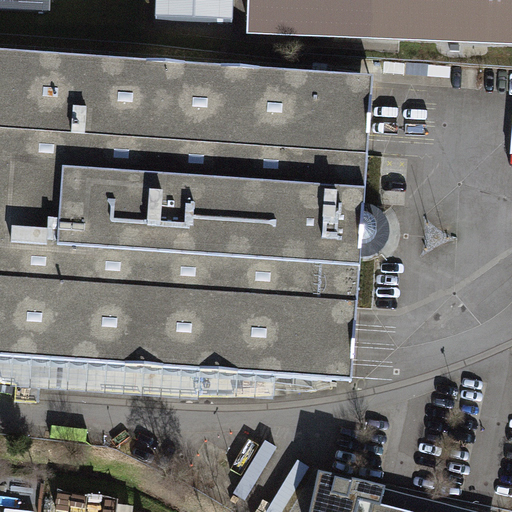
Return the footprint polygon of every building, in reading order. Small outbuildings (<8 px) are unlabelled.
[(0,0),(0,16),(49,19),(49,0),(0,0)] [(232,0),(155,0),(154,26),(231,29),(232,0)] [(511,0),(250,0),(249,41),(511,51),(511,0)] [(374,80),(0,53),(0,360),(353,385),(374,80)] [(387,493),(323,477),(313,511),(387,511),(382,511),(387,493)] [(55,490),(53,511),(121,511),(123,494),(55,490)]
